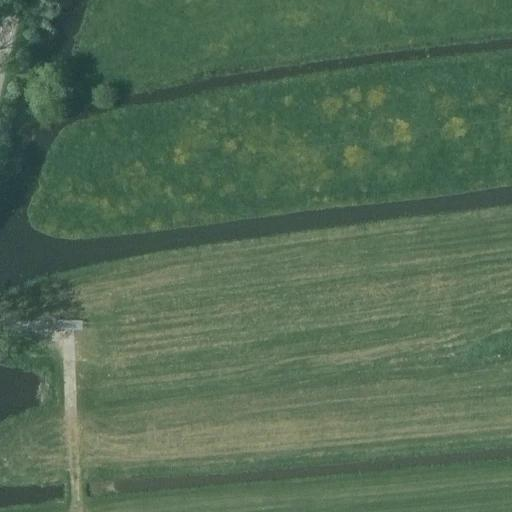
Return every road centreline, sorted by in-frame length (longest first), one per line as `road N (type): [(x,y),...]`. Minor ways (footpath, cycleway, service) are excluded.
road 1 (track): [(80,511),(69,423),(511,382)]
road 2 (track): [(69,423),(68,339),(51,325),(0,323)]
